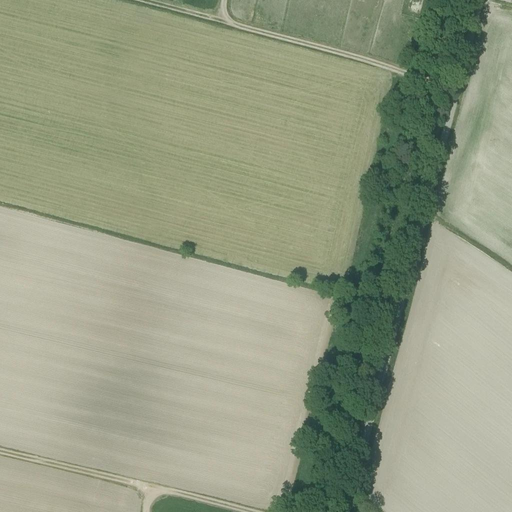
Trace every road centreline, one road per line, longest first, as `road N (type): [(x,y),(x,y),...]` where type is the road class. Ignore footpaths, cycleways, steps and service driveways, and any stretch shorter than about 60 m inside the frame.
road 1 (unclassified): [(344,511),(478,0)]
road 2 (track): [(455,88),(142,0)]
road 3 (track): [(147,488),(0,453)]
